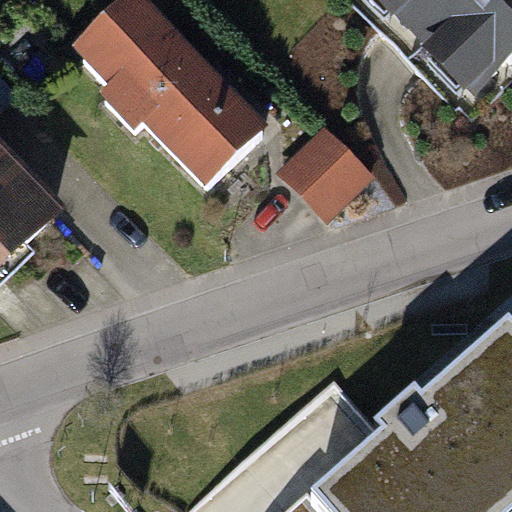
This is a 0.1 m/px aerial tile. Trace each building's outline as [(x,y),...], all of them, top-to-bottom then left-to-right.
[(272,129),(141,0),(131,0),(75,57),(211,191),(272,129)] [(511,74),(511,0),(394,0),(491,96),(511,74)] [(0,71),(0,111),(20,91),(0,71)] [(386,185),(335,135),(290,181),(342,231),(386,185)] [(0,151),(0,286),(67,218),(0,151)] [(511,511),(511,334),(313,511),(511,511)]
